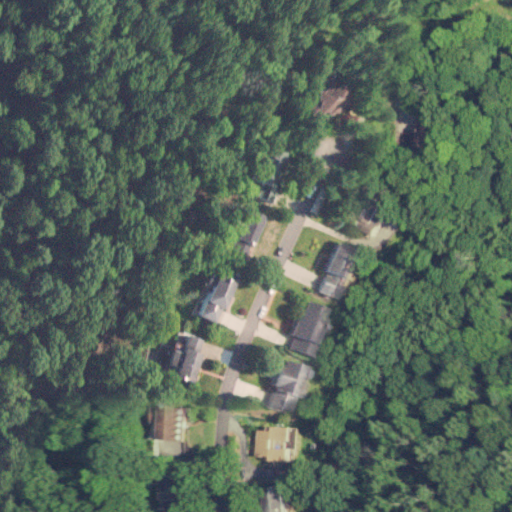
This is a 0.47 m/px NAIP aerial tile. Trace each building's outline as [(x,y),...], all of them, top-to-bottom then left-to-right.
[(307,78),(310,101),(301,102),(303,116),(343,111),(339,74),(307,78)] [(427,147),(430,119),(417,117),(416,131),(403,130),(402,144),(427,147)] [(280,149),(262,143),(250,178),(268,184),(280,149)] [(259,212),(239,206),(222,258),(242,264),(259,212)] [(312,288),(333,297),(354,250),(333,241),(312,288)] [(190,311),(214,322),(233,276),(208,265),(193,299),(195,299),(190,311)] [(285,347),(305,355),(324,306),(301,297),(287,333),(290,335),(285,347)] [(188,381),(202,340),(183,333),(177,351),(168,348),(163,363),(171,366),(169,374),(188,381)] [(301,365),(278,358),(262,404),(284,412),(301,365)] [(183,439),(184,406),(162,405),(162,422),(154,422),(153,438),(183,439)] [(258,456),(289,457),(289,439),(292,439),(292,425),(267,425),(267,429),(258,429),(258,456)] [(167,479),(166,511),(186,511),(186,479),(167,479)] [(286,511),(285,485),(269,486),(270,507),(257,508),(257,511),(286,511)]
